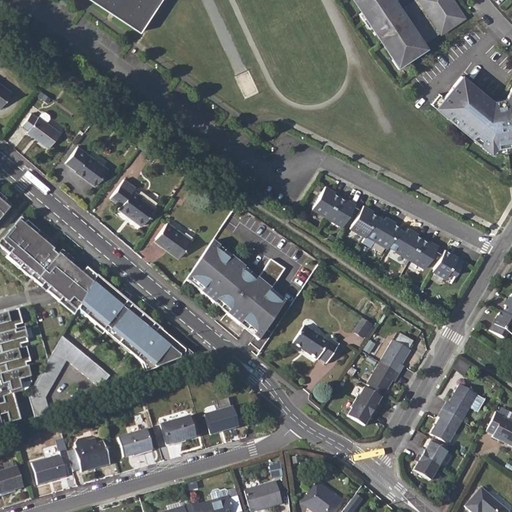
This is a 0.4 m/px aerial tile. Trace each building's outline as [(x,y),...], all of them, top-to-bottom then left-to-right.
[(163,0),(88,0),(112,15),(142,34),(163,0)] [(393,0),(353,0),(393,60),(396,58),(401,65),(417,54),(415,50),(423,45),(405,17),(402,19),(397,12),(400,10),(393,0)] [(452,0),(418,0),(441,34),(465,18),(452,0)] [(0,62),(5,66),(13,55),(0,47),(0,62)] [(462,76),(444,99),(449,103),(441,112),(473,139),(476,135),(482,140),(479,144),(491,154),(496,148),(510,144),(511,145),(511,84),(504,99),(505,103),(497,105),(462,76)] [(0,107),(11,92),(0,84),(0,107)] [(37,118),(30,113),(21,126),(27,131),(27,132),(49,149),(60,133),(46,123),(49,119),(49,116),(45,113),(41,113),(38,117),(37,118)] [(51,117),(48,121),(61,132),(64,128),(51,117)] [(77,135),(71,143),(75,146),(81,138),(77,135)] [(77,147),(64,164),(75,171),(75,172),(94,187),(107,169),(77,147)] [(123,180),(109,199),(120,207),(118,210),(141,227),(155,207),(133,191),(135,188),(123,180)] [(331,189),(325,185),(311,208),(326,217),(332,208),(339,196),(331,191),(331,189)] [(0,217),(11,205),(0,195),(0,217)] [(347,201),(339,196),(326,217),(342,226),(345,220),(355,203),(348,199),(347,201)] [(369,208),(363,204),(349,227),(364,236),(377,215),(368,210),(369,208)] [(391,220),(385,216),(383,218),(377,215),(361,242),(369,247),(373,240),(386,248),(388,246),(398,228),(399,227),(391,222),(391,220)] [(37,278),(49,288),(70,264),(72,260),(60,250),(56,255),(45,247),(50,242),(20,217),(0,240),(0,246),(8,254),(6,257),(29,277),(34,272),(39,276),(37,278)] [(166,223),(155,239),(168,249),(167,251),(178,259),(191,241),(166,223)] [(404,232),(398,228),(388,246),(394,250),(393,251),(408,260),(421,238),(413,233),(413,232),(407,228),(404,232)] [(430,243),(421,238),(408,260),(423,269),(437,246),(430,242),(430,243)] [(211,242),(188,277),(202,289),(200,292),(213,304),(216,301),(228,311),(225,314),(239,326),(241,322),(261,335),(284,299),(270,290),(284,269),(269,260),(257,279),(256,278),(253,281),(241,271),(243,268),(230,256),(227,260),(216,250),(219,247),(212,241),(211,242)] [(443,249),(441,253),(431,271),(443,278),(447,271),(454,275),(462,261),(455,257),(455,258),(450,255),(450,254),(443,249)] [(73,266),(70,264),(49,288),(37,278),(39,276),(34,272),(29,277),(50,294),(74,314),(79,304),(95,275),(86,268),(81,273),(73,266)] [(95,275),(79,304),(87,311),(83,314),(103,331),(107,327),(120,339),(134,351),(131,355),(141,363),(145,371),(189,354),(157,328),(155,330),(151,327),(153,324),(130,305),(128,307),(124,303),(125,302),(117,295),(118,294),(95,275)] [(504,306),(488,328),(505,340),(511,329),(511,291),(503,305),(504,306)] [(18,308),(0,313),(0,347),(2,353),(0,353),(0,364),(4,363),(7,372),(0,373),(0,380),(1,384),(8,382),(10,391),(23,387),(21,379),(30,376),(25,362),(30,361),(26,346),(21,347),(20,344),(27,342),(23,327),(16,329),(15,325),(22,323),(18,308)] [(361,319),(353,331),(361,337),(370,325),(361,319)] [(303,326),(291,344),(316,360),(318,358),(326,364),(338,345),(329,339),(327,342),(303,326)] [(488,328),(487,327),(483,334),(484,335),(480,340),(480,339),(476,346),(490,355),(494,348),(499,343),(507,342),(505,340),(488,328)] [(27,395),(36,429),(51,423),(44,397),(65,359),(98,387),(108,375),(61,335),(27,395)] [(390,340),(377,361),(364,383),(382,394),(390,379),(392,381),(397,373),(401,365),(399,364),(407,350),(390,340)] [(31,381),(30,376),(21,379),(23,387),(10,391),(11,394),(12,394),(25,390),(29,385),(31,381)] [(444,402),(440,410),(436,417),(437,418),(429,433),(446,444),(459,421),(475,394),(458,385),(447,403),(444,402)] [(355,394),(351,401),(348,406),(348,408),(344,415),(362,425),(366,417),(370,419),(373,413),(376,407),(373,405),(378,397),(361,387),(357,394),(355,394)] [(0,426),(0,427),(0,425),(0,421),(2,421),(3,425),(19,420),(12,394),(11,394),(1,397),(3,403),(0,403),(0,426)] [(231,406),(203,414),(209,434),(236,426),(231,406)] [(495,411),(485,431),(492,434),(491,437),(511,447),(511,422),(501,417),(503,415),(495,411)] [(188,416),(159,424),(164,444),(194,436),(188,416)] [(145,429),(117,438),(122,457),(150,448),(145,429)] [(71,459),(68,460),(69,463),(71,471),(79,469),(80,472),(108,463),(102,441),(97,442),(95,436),(88,438),(84,435),(76,438),(74,442),(75,448),(68,450),(71,459)] [(421,448),(417,454),(413,461),(416,462),(412,470),(427,479),(432,471),(433,472),(437,465),(440,459),(439,458),(444,451),(429,442),(424,449),(421,448)] [(65,451),(64,449),(58,451),(59,454),(29,463),(36,485),(65,476),(62,466),(69,463),(68,460),(65,451)] [(280,465),(273,467),(275,476),(282,475),(280,465)] [(15,467),(0,471),(0,492),(21,486),(15,467)] [(275,481),(243,491),(249,511),(281,503),(275,481)] [(316,483),(301,503),(312,511),(330,511),(339,501),(316,483)] [(506,511),(479,489),(463,509),(467,511),(506,511)] [(197,502),(189,504),(190,504),(191,511),(231,511),(228,499),(227,496),(226,491),(223,490),(218,491),(216,490),(211,491),(210,494),(212,500),(198,504),(197,502)]
